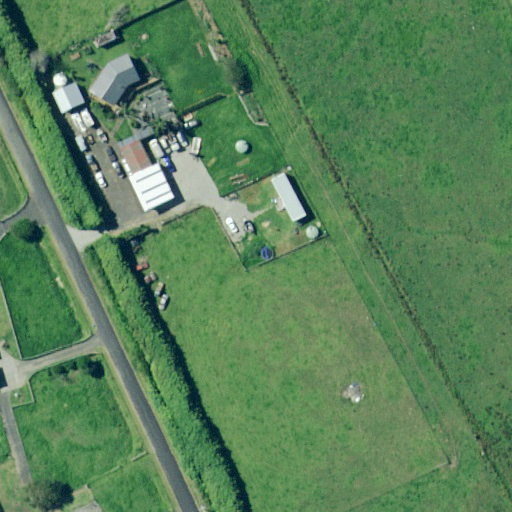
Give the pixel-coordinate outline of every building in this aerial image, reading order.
[(130,87),(141,82),(129,54),(112,62),(91,94),(116,109),(130,87)] [(68,77),(57,74),(54,85),(65,88),(68,77)] [(86,104),(77,84),(55,94),(64,114),(86,104)] [(155,167),(139,135),(121,144),(130,163),(127,164),(133,178),(155,167)] [(139,198),(132,181),(124,185),(132,202),(139,198)]
